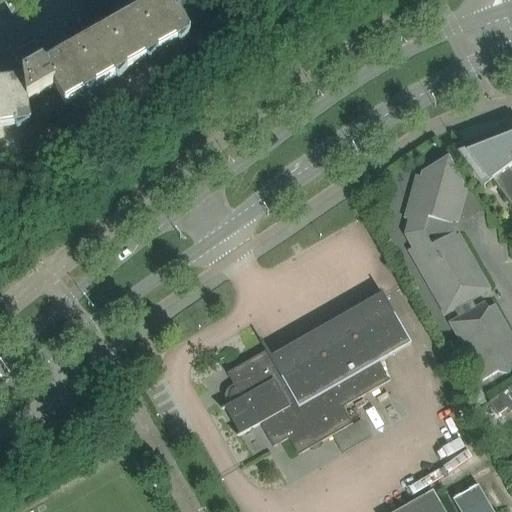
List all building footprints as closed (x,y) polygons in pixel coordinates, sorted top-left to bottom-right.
[(161,0),(53,61),(44,66),(43,63),(42,64),(35,52),(20,61),(26,72),(22,75),(23,79),(0,82),(0,126),(33,122),(30,100),(55,86),(66,104),(190,34),(178,12),(185,8),(180,0),(161,0)] [(511,129),(505,130),(489,134),(456,147),(459,153),(484,187),(492,181),(511,208),(511,129)] [(408,251),(418,269),(445,315),(453,310),(458,319),(449,323),(483,381),(499,372),(508,375),(511,365),(511,338),(494,306),(487,310),(484,304),(476,309),(471,300),(490,290),(459,235),(455,237),(453,232),(452,228),(454,222),(457,223),(466,190),(462,189),(463,185),(448,159),(422,174),(421,178),(417,177),(405,220),(409,221),(405,236),(413,249),(408,251)] [(379,363),(411,345),(383,296),(381,297),(382,299),(273,361),(267,352),(227,375),(235,389),(231,392),(229,400),(231,405),(223,409),(224,411),(226,409),(241,435),(238,436),(239,437),(260,425),(273,448),(288,440),(298,457),(352,426),(343,409),(390,382),(379,363)] [(511,411),(511,386),(498,396),(508,410),(510,412),(511,411)] [(488,404),(498,417),(508,410),(498,396),(488,404)] [(492,511),(477,485),(475,486),(477,489),(456,501),(454,498),(452,500),(458,511),(492,511)] [(433,496),(404,511),(443,511),(434,494),(433,495),(433,496)]
